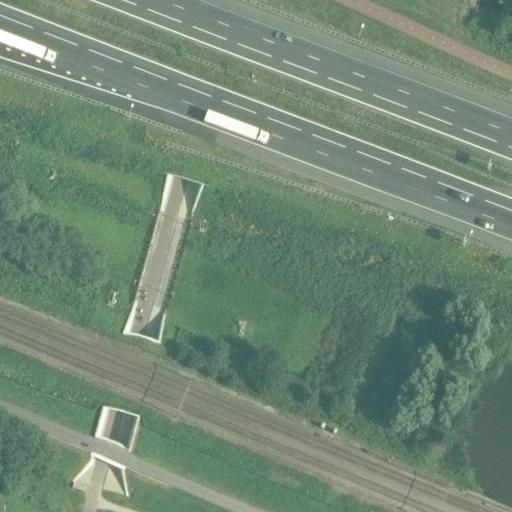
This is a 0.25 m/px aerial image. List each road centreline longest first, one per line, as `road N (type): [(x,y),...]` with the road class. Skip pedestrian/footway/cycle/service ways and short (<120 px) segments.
road 1 (motorway): [(0,32),(511,227)]
road 2 (motorway): [(511,135),(156,0)]
